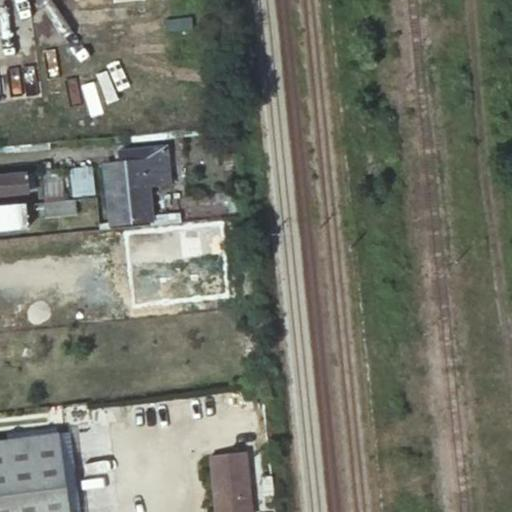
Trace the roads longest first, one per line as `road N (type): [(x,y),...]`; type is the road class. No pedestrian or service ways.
road 1 (track): [(471,0),(511,381)]
road 2 (unknown): [(139,511),(186,399)]
